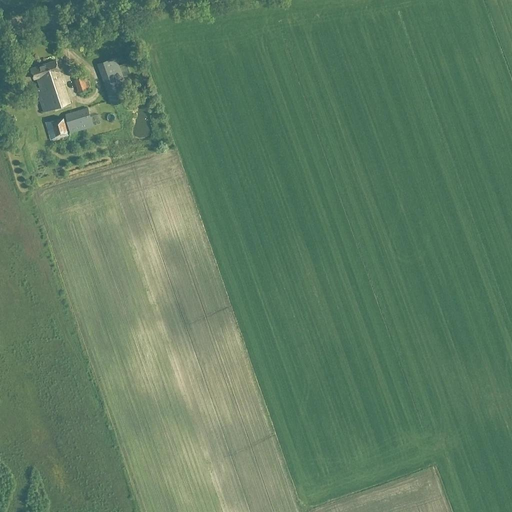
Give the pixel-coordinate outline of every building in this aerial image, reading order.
[(95,64),(110,106),(129,99),(115,58),(95,64)] [(55,61),(42,65),(29,69),(33,79),(36,78),(39,89),(35,90),(42,112),(69,103),(58,71),(55,61)] [(86,75),(81,77),(81,78),(73,80),(77,93),(87,90),(87,87),(90,87),(86,75)] [(25,91),(22,81),(12,84),(15,94),(25,91)] [(63,115),(69,133),(92,126),(86,107),(63,115)] [(49,140),(67,134),(63,117),(44,123),(49,140)]
